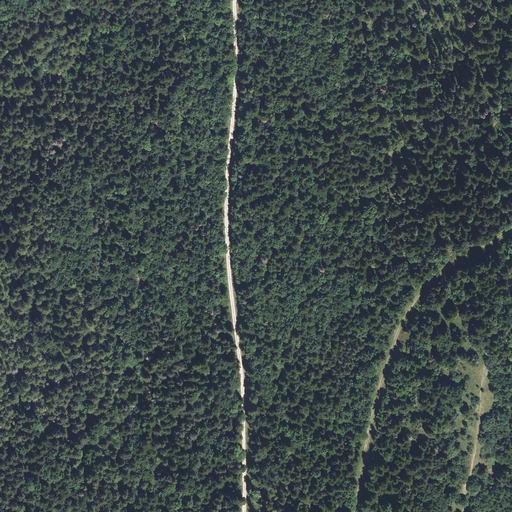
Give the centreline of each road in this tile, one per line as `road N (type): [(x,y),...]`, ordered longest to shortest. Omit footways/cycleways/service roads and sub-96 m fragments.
road 1 (track): [(233,0),(226,201),(243,511)]
road 2 (track): [(508,231),(438,274),(402,321),(384,367),(353,511)]
road 3 (track): [(462,0),(434,48),(420,103),(356,220)]
